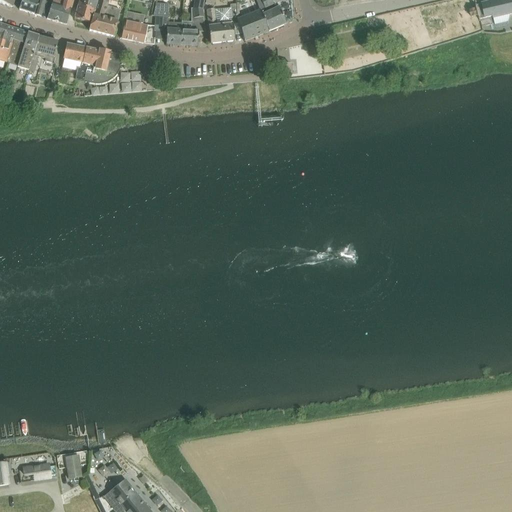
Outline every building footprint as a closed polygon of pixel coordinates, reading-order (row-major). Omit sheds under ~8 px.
[(14,6),(15,0),(0,0),(0,3),(14,8),(15,7),(14,6)] [(22,0),(19,10),(34,15),(39,0),(22,0)] [(39,0),(34,15),(41,17),(46,0),(41,0),(42,0),(41,0),(39,0)] [(67,25),(73,2),(73,0),(53,0),(53,3),(52,3),(47,19),(67,25)] [(80,0),(74,19),(91,24),(98,0),(80,0)] [(114,38),(115,37),(114,36),(121,10),(108,7),(109,0),(98,0),(91,24),(89,31),(114,38)] [(195,0),(193,9),(194,18),(203,17),(202,9),(204,0),(195,0)] [(261,11),(269,32),(284,26),(285,22),(280,7),(278,8),(276,4),(284,0),(256,0),(261,11)] [(483,4),(477,5),(481,19),(502,14),(503,17),(511,14),(511,0),(498,0),(499,0),(483,4)] [(208,27),(210,44),(235,41),(233,24),(232,17),(237,17),(237,3),(236,3),(236,5),(231,5),(231,8),(214,10),(214,9),(207,10),(209,27),(208,27)] [(163,32),(167,33),(166,45),(180,46),(181,32),(181,24),(168,23),(169,17),(169,4),(156,4),(153,16),(156,16),(164,17),(163,32)] [(245,42),(258,36),(269,32),(261,11),(237,20),(245,42)] [(156,16),(156,28),(155,32),(163,32),(164,17),(156,16)] [(125,21),(121,39),(122,39),(144,44),(148,26),(125,21)] [(13,60),(12,64),(18,66),(28,34),(0,24),(0,45),(1,42),(11,44),(12,40),(21,42),(15,61),(13,60)] [(198,47),(199,32),(181,32),(180,46),(198,47)] [(17,68),(29,71),(33,57),(39,37),(28,33),(28,34),(18,66),(17,68)] [(33,57),(29,71),(34,72),(38,57),(46,59),(45,61),(53,63),(54,57),(55,57),(58,42),(39,37),(33,57)] [(0,61),(6,63),(12,64),(13,60),(15,61),(21,42),(12,40),(11,44),(1,42),(0,45),(0,61)] [(63,66),(62,68),(77,71),(78,68),(80,69),(81,64),(83,64),(87,49),(67,44),(63,59),(63,66)] [(78,68),(77,71),(76,75),(75,81),(77,81),(76,88),(83,89),(84,83),(95,83),(100,83),(105,82),(109,80),(113,78),(116,74),(118,70),(120,66),(122,56),(115,55),(113,58),(110,57),(110,54),(87,48),(87,49),(83,64),(81,64),(80,69),(78,68)] [(279,77),(281,78),(283,80),(288,80),(292,76),(291,64),(278,66),(279,77)] [(153,91),(152,81),(142,81),(141,72),(121,73),(122,93),(153,91)] [(76,75),(69,74),(67,84),(72,85),(73,84),(75,84),(75,81),(76,75)] [(120,84),(111,84),(110,93),(120,93),(120,84)] [(69,480),(82,478),(78,456),(65,459),(69,480)] [(0,463),(0,486),(11,485),(7,462),(0,463)] [(34,482),(52,480),(49,464),(22,467),(23,478),(33,476),(34,482)] [(95,499),(101,511),(149,511),(124,481),(103,498),(102,495),(95,499)]
